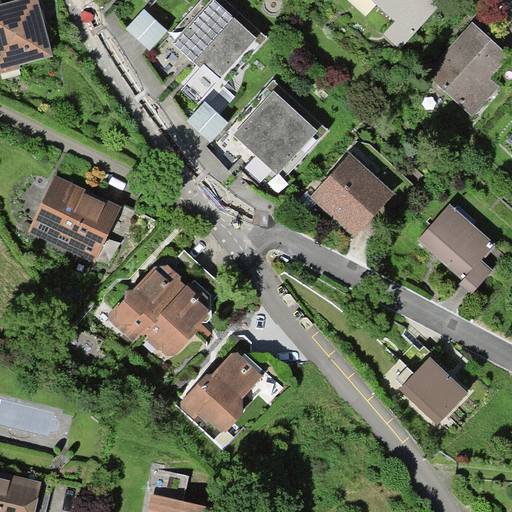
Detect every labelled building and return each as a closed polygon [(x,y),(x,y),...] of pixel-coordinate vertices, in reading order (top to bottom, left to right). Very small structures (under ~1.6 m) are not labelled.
[(220,0),(201,0),(166,38),(194,63),(238,15),(220,0)] [(398,50),(440,4),(435,0),(368,0),(394,23),(382,36),(398,50)] [(22,5),(0,10),(0,71),(5,70),(9,62),(45,53),(35,16),(26,18),(22,5)] [(221,88),(265,40),(238,15),(194,63),(221,88)] [(474,90),(504,58),(472,29),(427,78),(470,117),(485,100),(474,90)] [(227,130),(255,155),(298,108),(271,82),(227,130)] [(326,133),(298,108),(255,155),(282,181),(326,133)] [(386,216),(376,207),(386,195),(350,162),(315,200),(351,234),(357,227),(367,236),(386,216)] [(92,258),(115,212),(54,182),(31,229),(92,258)] [(448,206),(415,242),(460,282),(458,285),(469,295),(489,273),(478,263),(493,246),(448,206)] [(143,335),(147,331),(186,289),(163,268),(152,269),(142,280),(142,286),(137,292),(137,295),(125,295),(125,301),(116,310),(117,319),(122,324),(131,324),(143,335)] [(192,282),(186,289),(147,331),(152,336),(159,336),(165,341),(163,346),(165,350),(168,353),(172,353),(176,351),(177,349),(178,346),(178,342),(184,342),(193,332),(191,330),(197,325),(205,324),(209,319),(209,297),(192,282)] [(436,424),(465,395),(427,359),(426,360),(411,345),(391,366),(407,381),(399,389),(436,424)] [(258,370),(250,362),(245,358),(226,358),(217,368),(220,371),(212,379),(205,379),(183,402),(206,423),(208,421),(217,430),(223,430),(239,412),(233,406),(232,396),(238,396),(242,392),(250,392),(259,383),(258,370)] [(0,511),(43,511),(47,497),(0,485),(0,511)]
